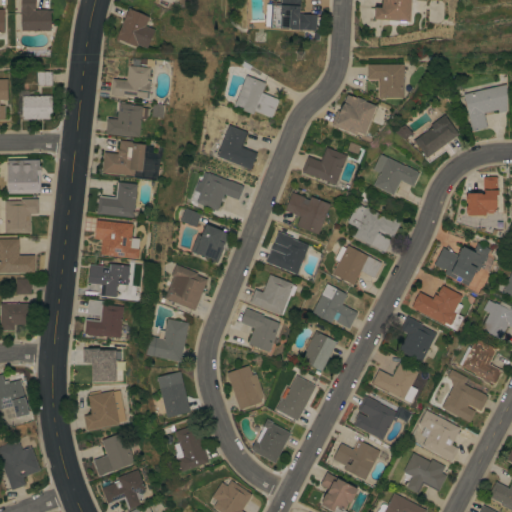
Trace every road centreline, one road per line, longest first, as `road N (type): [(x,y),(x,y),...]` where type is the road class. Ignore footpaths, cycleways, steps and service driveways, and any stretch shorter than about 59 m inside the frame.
road 1 (residential): [(340,0),(332,80),(294,128),(205,358),(207,393),(224,439),(243,467),(287,495)]
road 2 (tertiary): [(93,0),(52,388),(60,455),(81,511)]
road 3 (residential): [(511,153),(466,160),(440,188),(425,232),(277,511)]
road 4 (residential): [(511,399),(451,511)]
